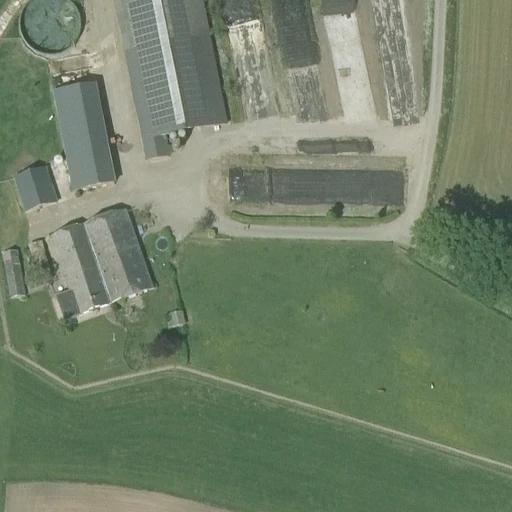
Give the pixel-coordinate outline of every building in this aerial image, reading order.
[(149,162),(170,158),(166,140),(228,126),(200,0),(123,0),(114,2),(149,162)] [(72,194),(112,187),(93,88),(54,96),(72,194)] [(24,216),(57,205),(45,169),(12,180),(24,216)] [(153,291),(127,214),(52,239),(71,293),(57,298),(65,321),(153,291)] [(36,280),(49,276),(40,244),(27,248),(36,280)] [(9,302),(25,299),(17,253),(1,256),(9,302)]
